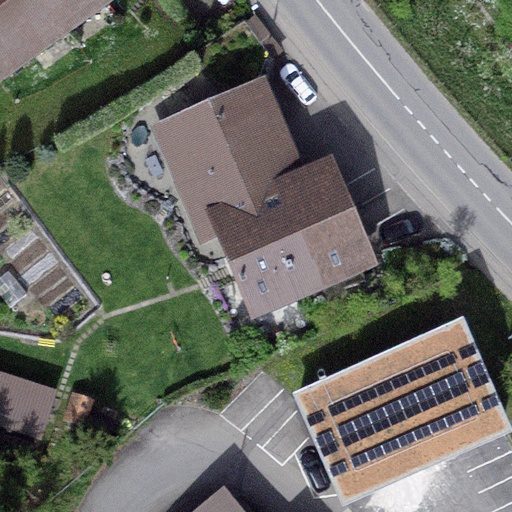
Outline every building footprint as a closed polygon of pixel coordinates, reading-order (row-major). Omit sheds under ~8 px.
[(0,0),(0,77),(32,54),(25,45),(87,0),(101,0),(104,3),(107,0),(0,0)] [(222,225),(256,305),(358,261),(323,178),(295,190),(257,99),(208,119),(192,118),(177,124),(167,136),(167,152),(173,166),(185,176),(209,231),(222,225)] [(299,399),(331,472),(492,402),(459,329),(299,399)] [(0,392),(0,434),(35,446),(47,408),(0,392)] [(218,511),(210,502),(197,511),(218,511)]
